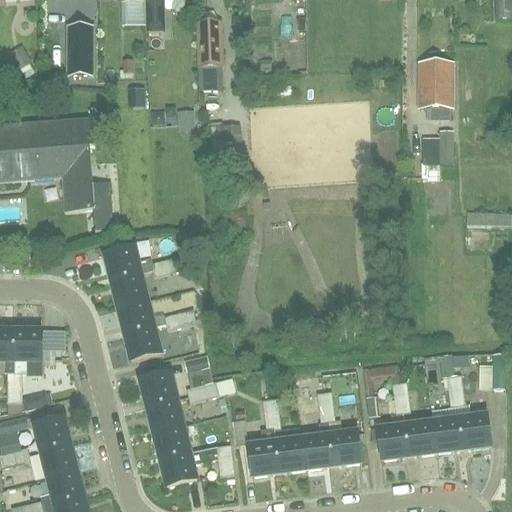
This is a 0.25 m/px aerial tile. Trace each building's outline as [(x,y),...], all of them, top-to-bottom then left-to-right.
[(511,21),(511,0),(495,0),(496,22),(511,21)] [(148,36),(164,35),(163,3),(147,4),(148,36)] [(264,15),(264,65),(283,65),(284,15),(264,15)] [(221,92),(221,69),(222,69),(221,25),(198,26),(200,70),(199,70),(199,92),(221,92)] [(93,55),(69,55),(69,79),(93,79),(93,55)] [(453,111),(454,66),(419,66),(418,111),(453,111)] [(93,214),(95,225),(95,235),(114,233),(113,224),(111,194),(110,185),(93,186),(90,151),(95,150),(93,123),(0,129),(0,185),(55,181),(55,177),(63,176),(66,216),(93,214)] [(223,125),(208,126),(208,130),(210,154),(223,153),(224,153),(223,128),(223,125)] [(428,167),(439,167),(454,167),(454,135),(440,135),(440,142),(421,142),(421,151),(429,151),(428,167)] [(478,215),(468,216),(467,229),(511,230),(511,216),(478,215)] [(134,250),(104,258),(111,285),(141,278),(153,275),(182,267),(180,260),(151,267),(149,263),(138,266),(134,250)] [(182,267),(153,275),(154,282),(184,274),(182,267)] [(141,278),(111,285),(118,312),(148,304),(141,278)] [(148,304),(118,312),(125,338),(155,331),(155,332),(166,329),(166,328),(195,320),(193,313),(164,321),(164,319),(152,322),(148,304)] [(195,320),(166,328),(166,329),(168,335),(169,335),(197,327),(195,320)] [(155,331),(125,338),(132,366),(161,358),(155,332),(155,331)] [(14,365),(14,334),(0,334),(0,364),(5,365),(5,377),(8,377),(14,377),(14,365)] [(42,354),(42,339),(42,334),(14,334),(14,365),(14,377),(8,377),(7,392),(22,392),(22,377),(27,377),(27,365),(42,365),(42,354)] [(492,393),(505,393),(505,358),(493,358),(492,393)] [(210,372),(207,359),(184,364),(187,378),(210,372)] [(398,371),(363,373),(365,385),(367,410),(369,423),(377,422),(373,385),(392,383),(392,388),(395,404),(389,405),(393,431),(377,433),(381,464),(409,461),(405,429),(404,418),(400,387),(399,387),(398,371)] [(140,384),(147,411),(177,404),(170,376),(140,384)] [(453,380),(447,381),(449,395),(463,394),(461,379),(454,380),(453,380)] [(330,439),(334,470),(362,466),(358,435),(343,437),(341,425),(336,426),(332,396),(330,380),(323,381),(324,390),(324,397),(328,427),(330,439)] [(188,401),(234,389),(232,382),(186,393),(188,401)] [(407,387),(400,387),(404,418),(411,417),(407,387)] [(234,389),(188,401),(190,407),(236,396),(234,389)] [(7,392),(7,407),(14,407),(22,407),(22,401),(22,400),(22,396),(22,392),(7,392)] [(45,394),(38,396),(41,409),(49,407),(45,394)] [(463,394),(449,395),(451,410),(458,409),(465,408),(463,394)] [(321,428),(328,427),(324,397),(317,398),(321,428)] [(22,400),(22,401),(25,414),(26,413),(33,411),(30,398),(22,400)] [(277,403),(270,404),(274,434),(281,433),(277,403)] [(147,411),(154,437),(183,430),(177,404),(147,411)] [(262,405),(266,434),(261,435),(263,448),(248,449),(252,481),(280,477),(276,446),(277,446),(274,434),(270,404),(262,405)] [(465,408),(458,409),(464,454),(492,450),(488,419),(471,421),(469,408),(465,408)] [(433,426),(432,426),(436,457),(464,454),(458,409),(451,410),(451,411),(453,423),(433,426)] [(0,455),(1,458),(0,458),(0,466),(30,459),(28,452),(22,453),(17,434),(29,431),(26,419),(0,425),(0,455)] [(41,456),(71,448),(64,421),(34,429),(41,456)] [(432,426),(405,429),(409,461),(436,457),(432,426)] [(154,437),(160,464),(190,456),(183,430),(154,437)] [(330,439),(303,442),(307,474),(334,470),(330,439)] [(303,442),(277,446),(276,446),(280,477),(307,474),(303,442)] [(77,475),(71,448),(41,456),(48,482),(77,475)] [(190,456),(160,464),(167,491),(197,484),(193,469),(218,464),(220,481),(234,479),(230,449),(217,451),(190,456)] [(30,459),(0,466),(2,473),(32,466),(30,459)] [(42,511),(84,501),(77,475),(48,482),(51,497),(40,500),(41,505),(14,511),(42,511)] [(86,511),(84,501),(42,511),(86,511)]
